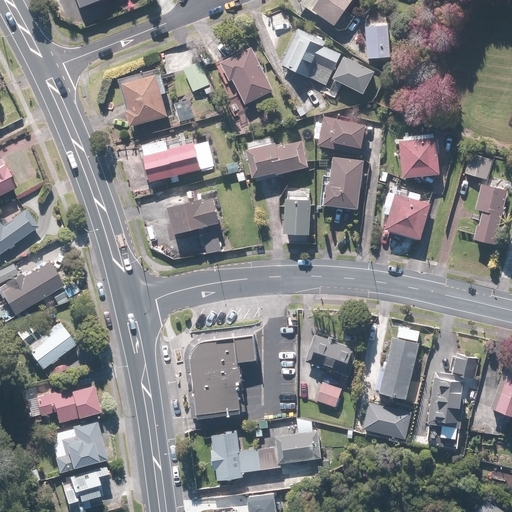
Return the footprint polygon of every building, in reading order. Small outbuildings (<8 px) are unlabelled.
[(72,0),(79,15),(112,0),(72,0)] [(316,0),(317,0),(309,12),(330,28),(332,25),(342,31),(352,16),(343,10),(350,0),(316,0)] [(386,26),(362,28),(365,61),(389,59),(386,26)] [(322,42),(296,30),(279,69),(323,88),(327,79),(362,94),(371,73),(337,58),(339,54),(320,46),(322,42)] [(229,82),(241,106),(271,91),(250,47),(217,63),(227,83),(229,82)] [(209,84),(198,62),(181,70),(192,92),(209,84)] [(159,68),(116,80),(129,128),(165,119),(159,96),(166,94),(159,68)] [(193,118),(188,100),(172,104),(177,122),(193,118)] [(364,124),(322,116),(316,146),(358,154),(364,124)] [(190,135),(137,149),(145,182),(214,164),(208,141),(193,145),(190,135)] [(245,150),(242,151),(250,179),(272,173),(273,177),(306,168),(300,144),(275,150),(272,137),(243,145),(245,150)] [(432,137),(397,140),(401,179),(436,176),(432,137)] [(492,161),(467,154),(462,173),(487,180),(492,161)] [(361,163),(331,158),(327,187),(320,186),(318,205),(354,210),(361,163)] [(0,193),(12,188),(0,163),(0,193)] [(501,217),(506,192),(479,187),(473,213),(477,214),(471,239),(491,243),(497,217),(501,217)] [(285,201),(283,201),(281,235),(307,236),(309,191),(286,191),(285,201)] [(428,206),(392,195),(381,229),(418,240),(428,206)] [(200,200),(165,209),(171,235),(218,224),(212,200),(201,203),(200,200)] [(0,252),(36,226),(25,210),(0,228),(0,252)] [(216,232),(202,235),(206,253),(220,250),(216,232)] [(0,267),(0,283),(2,282),(15,275),(9,263),(0,267)] [(17,279),(15,275),(2,282),(4,287),(0,289),(0,310),(4,318),(60,288),(47,264),(17,279)] [(77,277),(60,290),(67,300),(84,287),(77,277)] [(58,322),(26,346),(42,368),(75,344),(58,322)] [(186,352),(194,414),(247,407),(241,358),(258,356),(254,324),(208,330),(199,333),(191,338),(187,346),(186,348),(186,352)] [(312,335),(303,360),(329,370),(329,368),(345,373),(353,352),(332,345),(334,340),(327,337),(326,339),(312,335)] [(416,344),(389,337),(375,392),(402,399),(416,344)] [(474,358),(450,355),(448,373),(432,371),(426,425),(457,429),(463,378),(472,379),(474,358)] [(511,367),(506,366),(488,410),(511,419),(511,367)] [(341,389),(321,383),(315,401),(335,408),(341,389)] [(44,394),(45,398),(33,402),(36,415),(51,411),(55,425),(95,414),(87,386),(65,393),(64,389),(44,394)] [(409,413),(367,402),(361,429),(403,439),(409,413)] [(105,462),(94,419),(68,426),(71,437),(56,441),(61,456),(50,459),(54,476),(105,462)] [(295,421),(297,434),(274,437),(275,447),(277,464),(319,459),(316,432),(310,433),(309,419),(295,421)] [(237,431),(204,434),(208,472),(214,471),(215,483),(242,480),(241,473),(239,451),(237,431)] [(275,447),(239,451),(241,473),(278,469),(277,464),(275,447)] [(101,467),(61,478),(65,495),(57,497),(61,511),(76,511),(88,509),(86,502),(93,500),(89,484),(105,480),(101,467)] [(275,511),(273,494),(247,498),(249,511),(275,511)] [(499,511),(481,499),(471,511),(499,511)]
